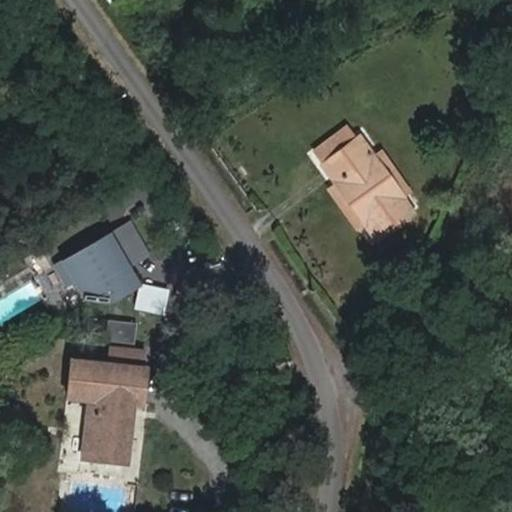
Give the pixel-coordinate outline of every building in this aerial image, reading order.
[(390,114),(435,92),(415,53),(371,75),(390,114)] [(351,134),(342,140),(351,153),(359,147),(351,134)] [(367,228),(379,245),(418,218),(406,202),(379,163),(365,143),(359,147),(351,153),(342,140),(321,156),(329,168),(327,170),(340,189),(367,228)] [(413,197),(385,157),(379,163),(406,202),(413,197)] [(340,189),(333,193),(361,233),(367,228),(340,189)] [(133,228),(113,239),(133,274),(153,262),(133,228)] [(110,241),(57,272),(68,291),(75,286),(84,301),(84,306),(113,309),(113,304),(116,304),(138,291),(110,241)] [(138,348),(138,329),(112,329),(112,347),(138,348)] [(108,348),(105,370),(145,375),(148,353),(108,348)] [(81,463),(125,469),(133,408),(140,410),(145,375),(105,370),(70,366),(66,400),(89,403),(81,463)]
